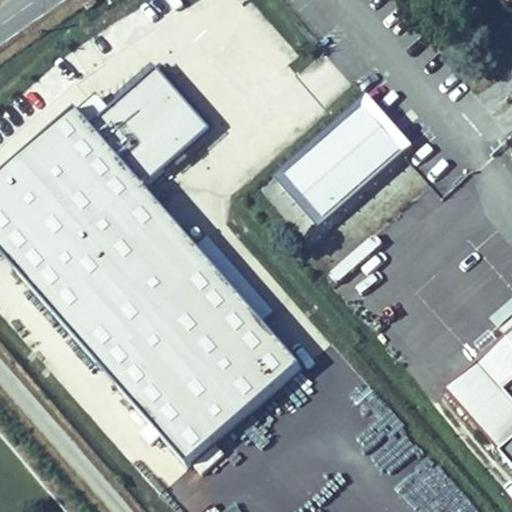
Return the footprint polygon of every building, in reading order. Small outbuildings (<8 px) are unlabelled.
[(511,0),(500,0),(509,10),(511,7),(511,0)] [(206,132),(157,77),(94,132),(77,113),(0,181),(0,253),(189,466),(298,369),(139,191),(206,132)] [(363,109),(287,176),(326,221),(403,154),(363,109)] [(511,402),(505,395),(511,389),(511,323),(442,387),(502,457),(511,448),(511,402)] [(511,389),(505,395),(511,402),(511,448),(502,457),(511,468),(511,389)]
